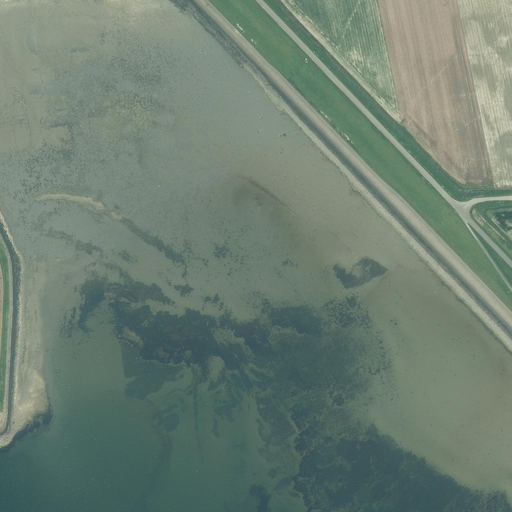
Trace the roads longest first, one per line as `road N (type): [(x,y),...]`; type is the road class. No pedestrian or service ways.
road 1 (unclassified): [(460,210),(257,0)]
road 2 (track): [(4,410),(9,303),(0,242)]
